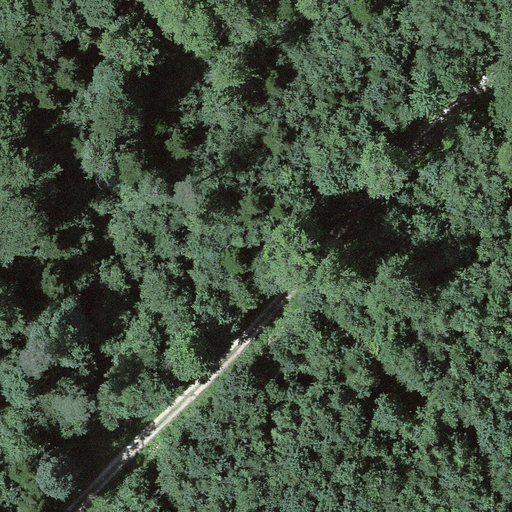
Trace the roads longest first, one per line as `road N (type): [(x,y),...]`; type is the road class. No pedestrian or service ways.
road 1 (track): [(511,69),(461,109),(72,511)]
road 2 (track): [(129,0),(90,64),(0,164)]
road 3 (track): [(0,412),(136,443)]
